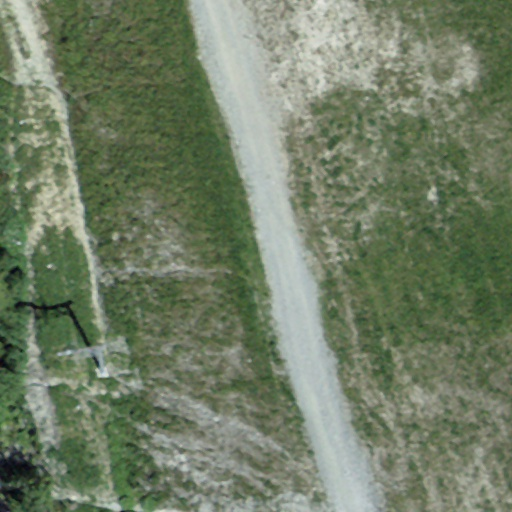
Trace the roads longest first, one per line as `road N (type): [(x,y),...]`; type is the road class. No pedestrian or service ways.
road 1 (track): [(358,511),(330,454),(262,167),(200,0)]
road 2 (track): [(107,511),(81,434),(0,28)]
